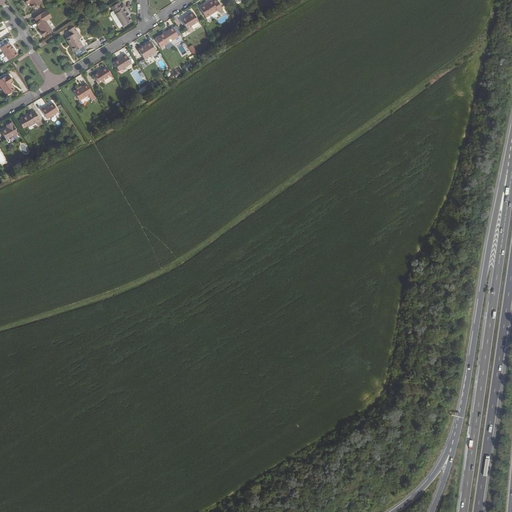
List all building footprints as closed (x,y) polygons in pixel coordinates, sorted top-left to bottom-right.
[(199,8),(205,18),(216,11),(217,12),(221,10),(215,0),(213,0),(211,2),(210,1),(199,8)] [(123,4),(122,5),(119,7),(114,10),(123,25),(123,26),(131,21),(129,18),(130,17),(127,12),(126,12),(124,9),(125,8),(123,4)] [(123,25),(114,10),(111,12),(111,14),(117,25),(118,28),(119,28),(121,27),(123,25)] [(181,20),(186,29),(189,34),(196,29),(193,24),(197,22),(191,12),(185,17),(185,18),(181,20)] [(44,35),(53,30),(44,16),(37,21),(43,29),(44,31),(42,32),(44,35)] [(73,50),(82,45),(77,37),(80,35),(74,27),(69,30),(72,35),(66,38),(73,50)] [(172,28),(154,39),(159,48),(164,45),(177,37),(172,28)] [(138,51),(143,59),(155,52),(149,42),(142,46),(143,48),(138,51)] [(1,48),(9,61),(18,55),(12,45),(11,46),(9,43),(1,48)] [(112,62),(118,71),(130,63),(124,54),(121,57),(112,62)] [(93,76),(98,84),(110,76),(106,68),(93,76)] [(15,90),(11,84),(9,81),(12,80),(8,74),(0,79),(0,85),(6,95),(15,90)] [(70,94),(75,103),(91,93),(85,84),(70,94)] [(142,93),(151,89),(149,85),(140,89),(142,93)] [(42,109),(47,118),(59,111),(54,103),(46,108),(46,107),(42,109)] [(35,110),(31,112),(32,113),(27,116),(26,115),(23,117),(24,118),(28,126),(29,128),(38,123),(39,125),(42,123),(39,118),(35,110)] [(28,126),(24,118),(19,121),(23,128),(28,126)] [(18,133),(18,132),(15,126),(12,122),(8,125),(9,128),(2,131),(7,139),(18,133)]
